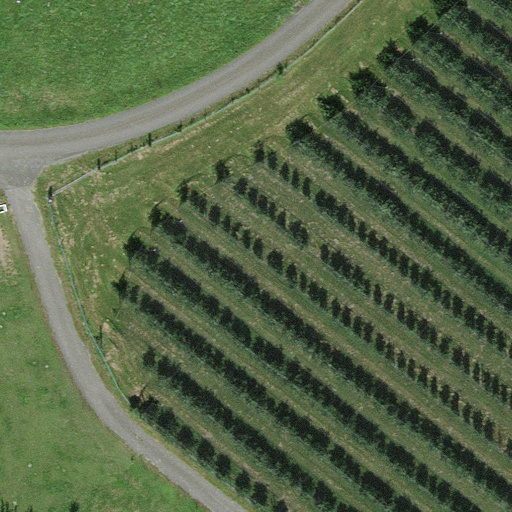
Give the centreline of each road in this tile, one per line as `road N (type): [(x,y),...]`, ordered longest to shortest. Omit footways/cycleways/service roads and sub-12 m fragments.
road 1 (track): [(0,151),(40,237),(81,365),(110,407),(237,511)]
road 2 (residential): [(0,147),(67,151),(192,111),(270,70),(351,0)]
